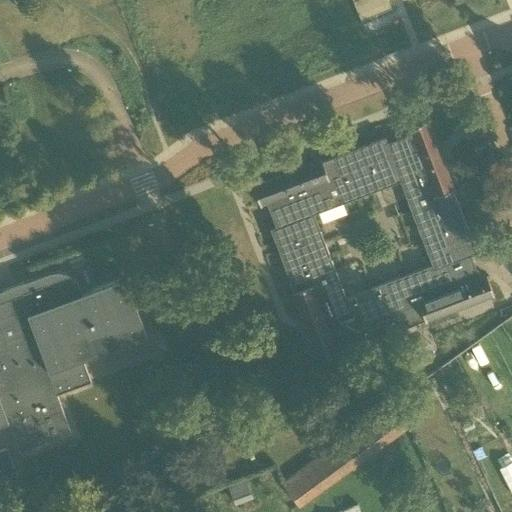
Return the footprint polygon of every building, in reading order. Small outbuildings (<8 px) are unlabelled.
[(396,25),(479,2),(478,0),(414,0),(391,7),(396,25)] [(338,354),(336,347),(360,338),(362,344),(425,320),(425,321),(494,295),(487,276),(480,278),(471,255),(477,253),(453,190),(454,189),(428,120),(408,127),(411,134),(388,143),(386,137),(322,161),(322,160),(253,186),(260,206),(267,203),(276,227),(270,229),(294,292),(293,292),(319,361),(338,354)] [(126,277),(84,293),(83,291),(82,288),(81,286),(79,283),(77,281),(75,279),(73,277),(70,275),(67,274),(64,273),(61,272),(59,272),(55,272),(52,272),(50,273),(0,291),(0,423),(9,421),(20,451),(71,432),(57,394),(91,381),(83,359),(147,335),(126,277)] [(399,397),(408,409),(428,394),(419,383),(419,382),(399,397)] [(300,507),(408,428),(390,403),(281,483),(300,507)] [(0,502),(25,494),(8,448),(0,450),(0,502)] [(228,486),(229,488),(235,505),(253,498),(246,480),(228,486)]
